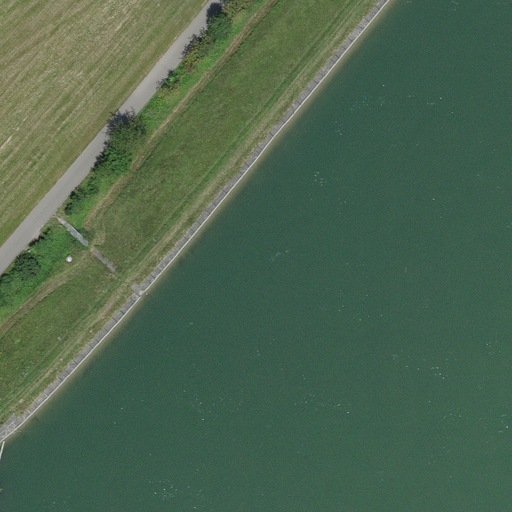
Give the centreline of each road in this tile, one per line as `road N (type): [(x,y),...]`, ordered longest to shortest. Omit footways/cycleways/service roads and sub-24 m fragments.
road 1 (track): [(349,0),(217,161),(0,397)]
road 2 (residential): [(0,262),(222,0)]
